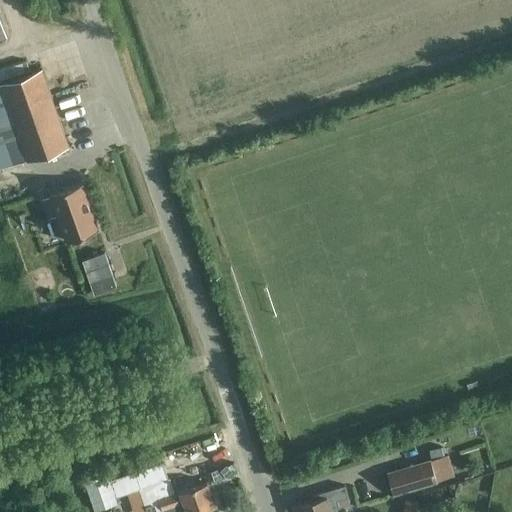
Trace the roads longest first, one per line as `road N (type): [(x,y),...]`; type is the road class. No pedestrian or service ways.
road 1 (unclassified): [(260,487),(89,0)]
road 2 (track): [(0,424),(215,361)]
